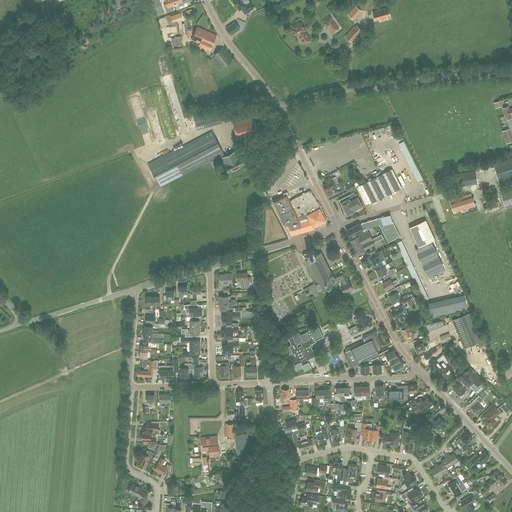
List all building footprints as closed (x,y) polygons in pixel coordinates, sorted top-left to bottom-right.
[(172,6),(174,5),(176,10),(180,9),(178,4),(183,2),(182,0),(164,0),(166,4),(164,4),(167,12),(173,10),(172,6)] [(244,14),(249,11),(241,0),(233,0),(232,1),(234,5),(235,5),(238,9),(241,8),(244,14)] [(164,13),(160,5),(155,7),(158,15),(164,13)] [(388,19),(387,16),(390,15),(388,7),(373,12),(373,15),(374,17),(375,20),(379,19),(379,20),(380,21),(388,19)] [(173,34),(179,32),(174,13),(171,14),(172,17),(167,18),(167,16),(159,18),(163,33),(173,31),(173,34)] [(329,27),(333,33),(338,29),(330,17),(325,21),(325,22),(323,23),(327,28),(329,27)] [(230,25),(235,32),(239,29),(234,22),(230,25)] [(291,26),(293,28),(291,29),(296,37),(298,35),(305,44),(311,40),(304,31),(305,30),(300,22),(298,24),(297,22),(291,26)] [(235,32),(230,25),(226,28),(231,35),(235,32)] [(351,42),(360,32),(359,32),(361,30),(357,25),(355,27),(354,27),(345,36),(351,42)] [(191,40),(199,43),(198,46),(209,51),(216,35),(197,26),(191,40)] [(224,67),(232,59),(222,47),(213,55),(224,67)] [(177,96),(171,98),(177,120),(183,118),(177,96)] [(506,119),(511,117),(511,107),(508,109),(508,106),(502,108),(506,119)] [(193,117),(197,129),(222,122),(218,110),(193,117)] [(251,136),(259,133),(253,116),(232,123),(238,140),(241,139),(243,143),(252,140),(251,136)] [(511,139),(509,129),(507,129),(502,131),(506,143),(511,141),(511,139)] [(240,157),(236,150),(225,156),(212,131),(182,146),(166,155),(149,163),(161,186),(177,178),(194,169),(221,155),(223,159),(222,159),(225,165),(228,171),(244,164),(241,157),(240,157)] [(355,184),(366,206),(385,197),(385,198),(386,197),(398,191),(400,190),(401,192),(401,191),(421,181),(422,182),(422,181),(405,146),(405,147),(386,156),(385,156),(386,156),(375,161),(370,164),(369,164),(374,175),(356,184),(355,184)] [(511,159),(493,165),(499,185),(511,181),(511,159)] [(477,183),(475,171),(456,174),(458,187),(477,183)] [(335,189),(338,187),(336,183),(334,184),(331,178),(330,179),(329,177),(324,180),(326,183),(322,185),(326,192),(329,190),(330,191),(332,193),(336,191),(335,189)] [(355,187),(353,183),(345,188),(347,192),(355,187)] [(342,214),(342,213),(344,216),(346,215),(362,207),(356,194),(355,195),(354,192),(355,192),(353,189),(350,190),(351,193),(339,199),(340,202),(339,202),(343,210),(343,211),(341,212),(342,214)] [(290,235),(321,227),(324,225),(325,221),(325,220),(326,219),(324,216),(323,215),(322,214),(323,213),(321,210),(320,209),(318,207),(320,206),(320,205),(318,202),(317,202),(315,199),(314,196),(313,196),(312,193),(310,191),(309,191),(291,199),(289,200),(285,193),(271,200),(284,224),(285,226),(288,225),(290,235)] [(511,192),(501,196),(505,209),(511,206),(511,192)] [(450,201),(451,204),(450,204),(452,209),(453,212),(474,205),(473,202),(474,202),(472,197),(471,194),(450,201)] [(346,230),(347,232),(350,237),(369,228),(369,230),(379,225),(388,242),(395,239),(394,235),(398,233),(391,218),(390,219),(389,215),(384,217),(384,216),(361,223),(359,224),(359,223),(346,230)] [(444,269),(431,241),(435,240),(425,219),(409,227),(418,247),(415,249),(428,277),(444,269)] [(350,239),(354,247),(357,253),(363,250),(364,251),(375,245),(368,230),(350,239)] [(403,240),(398,242),(418,288),(423,286),(403,240)] [(307,253),(304,253),(303,255),(304,258),(307,258),(305,259),(315,280),(317,285),(316,286),(317,288),(318,290),(319,291),(322,289),(325,288),(326,288),(327,289),(328,289),(329,289),(330,288),(330,287),(331,287),(331,286),(330,285),(340,280),(337,275),(334,276),(331,271),(330,272),(321,252),(318,253),(317,251),(316,251),(315,252),(313,248),(306,251),(307,253)] [(375,270),(385,265),(383,266),(381,260),(383,259),(381,253),(379,254),(378,252),(371,256),(372,258),(370,259),(373,265),(375,264),(377,269),(375,270)] [(390,275),(395,272),(393,268),(390,270),(388,268),(387,267),(387,268),(385,265),(375,270),(378,276),(379,276),(382,274),(383,274),(386,273),(385,273),(388,271),(390,275)] [(337,275),(340,280),(342,284),(341,285),(344,292),(352,288),(348,281),(347,281),(343,272),(342,272),(341,271),(340,272),(341,273),(337,275)] [(241,281),(241,284),(241,288),(252,288),(252,283),(249,283),(249,277),(247,277),(247,272),(244,273),(244,274),(237,274),(237,281),(241,281)] [(226,282),(232,282),(231,273),(225,274),(219,275),(219,287),(226,286),(226,282)] [(391,282),(390,279),(382,283),(385,289),(393,285),(397,283),(396,280),(391,282)] [(315,296),(315,295),(318,294),(318,293),(318,292),(318,291),(318,290),(317,288),(316,286),(317,285),(315,280),(314,280),(314,281),(314,282),(313,282),(313,283),(314,284),(309,286),(309,287),(303,289),(304,291),(303,291),(304,292),(303,293),(303,294),(303,295),(304,295),(305,295),(306,296),(312,293),(313,295),(314,295),(314,296),(315,296)] [(178,287),(179,294),(179,298),(183,297),(182,294),(187,293),(187,286),(178,287)] [(196,293),(201,293),(201,286),(192,286),(192,297),(196,297),(196,293)] [(397,293),(401,291),(398,286),(391,290),(392,294),(388,296),(392,302),(400,298),(397,293)] [(170,300),(174,300),(174,291),(166,291),(167,300),(164,300),(164,306),(169,306),(169,303),(171,303),(170,300)] [(463,295),(428,303),(431,317),(467,308),(463,295)] [(408,303),(412,301),(409,296),(401,300),(403,304),(407,302),(408,303)] [(186,313),(190,313),(190,315),(194,315),(194,314),(201,314),(201,313),(202,312),(202,310),(201,310),(201,307),(197,307),(197,304),(190,305),(190,304),(184,305),(184,309),(186,308),(186,313)] [(395,318),(397,316),(400,321),(405,319),(403,314),(403,313),(406,311),(403,305),(400,306),(391,311),(395,318)] [(360,332),(359,331),(371,325),(368,319),(366,319),(365,319),(364,315),(362,311),(360,312),(360,311),(359,311),(358,311),(357,311),(356,312),(356,313),(354,314),(359,324),(348,329),(351,336),(360,332)] [(232,317),(239,317),(239,312),(235,312),(232,312),(226,312),(226,316),(222,316),(222,323),(225,323),(225,327),(228,327),(232,327),(232,317)] [(464,348),(482,340),(470,312),(452,320),(464,348)] [(190,327),(199,327),(199,320),(199,317),(190,317),(190,320),(190,327)] [(443,319),(422,323),(426,332),(445,325),(443,319)] [(412,325),(405,328),(404,326),(399,327),(406,341),(414,337),(413,334),(416,332),(412,325)] [(185,337),(190,337),(192,336),(199,336),(199,333),(199,327),(190,327),(190,330),(187,330),(187,329),(181,329),(181,333),(185,333),(185,337)] [(224,327),(224,330),(222,331),(222,335),(223,335),(223,338),(232,338),(232,331),(238,331),(238,327),(232,327),(228,327),(225,327),(224,327)] [(315,340),(323,337),(318,327),(300,335),(298,332),(291,335),(292,337),(288,339),(291,345),(283,348),(286,355),(283,356),(287,363),(291,361),(296,371),(303,368),(304,371),(311,368),(307,359),(311,357),(310,354),(313,353),(310,345),(315,342),(315,340)] [(371,340),(376,349),(382,347),(374,331),(362,336),(365,342),(365,343),(371,340)] [(190,347),(200,347),(200,342),(201,342),(201,339),(199,339),(199,340),(192,340),(192,336),(190,337),(185,337),(181,337),(181,342),(190,342),(190,347)] [(428,348),(429,350),(439,344),(436,338),(431,341),(433,344),(428,347),(427,345),(425,346),(423,342),(414,347),(414,348),(415,350),(416,350),(417,353),(424,349),(424,350),(428,348)] [(378,354),(376,349),(371,340),(365,343),(365,342),(343,353),(350,367),(360,363),(359,361),(362,360),(362,362),(378,354)] [(227,341),(227,345),(223,345),(223,353),(232,352),(232,347),(238,347),(239,341),(227,341)] [(454,354),(456,352),(452,348),(451,350),(445,343),(441,347),(447,353),(450,350),(454,354)] [(200,353),(200,347),(190,347),(190,351),(183,351),(184,357),(192,357),(191,353),(200,353)] [(424,354),(426,359),(431,357),(430,354),(436,351),(435,349),(424,354)] [(388,360),(397,356),(396,356),(394,350),(385,354),(384,351),(378,354),(380,357),(383,356),(383,357),(386,356),(388,360)] [(233,366),(233,369),(233,375),(241,375),(240,365),(243,365),(243,355),(238,355),(239,361),(236,361),(236,366),(233,366)] [(256,362),(255,362),(255,358),(254,358),(254,355),(250,355),(250,359),(250,363),(247,363),(247,366),(246,366),(247,374),(256,374),(256,366),(256,362)] [(443,373),(449,368),(445,364),(448,362),(442,355),(436,361),(435,360),(429,365),(433,369),(433,370),(436,373),(440,369),(443,373)] [(387,365),(388,367),(400,361),(397,356),(388,360),(389,360),(390,363),(387,365)] [(193,369),(192,357),(192,361),(192,363),(185,363),(185,368),(181,368),(181,377),(188,377),(188,369),(193,369)] [(192,357),(193,369),(195,369),(195,376),(202,376),(202,370),(203,370),(203,366),(199,366),(199,357),(192,357)] [(174,365),(167,365),(167,377),(173,377),(172,369),(174,369),(174,372),(178,371),(177,358),(173,358),(174,365)] [(150,377),(150,370),(150,369),(153,369),(153,361),(150,360),(150,367),(145,367),(145,369),(144,369),(138,369),(138,376),(150,377)] [(403,366),(400,361),(388,367),(387,368),(388,371),(393,368),(395,371),(398,369),(398,371),(399,371),(400,371),(401,370),(402,369),(401,367),(403,366)] [(227,365),(229,365),(229,362),(223,362),(223,365),(220,366),(221,376),(228,375),(227,365)] [(371,366),(371,372),(373,372),(373,373),(374,373),(377,373),(377,372),(381,372),(381,371),(383,371),(383,365),(381,365),(381,364),(373,365),(373,366),(371,366)] [(371,372),(371,366),(369,366),(369,365),(361,365),(361,366),(359,366),(359,372),(361,372),(361,373),(365,373),(365,374),(368,374),(368,373),(369,373),(369,372),(371,372)] [(465,390),(462,387),(465,384),(465,385),(471,380),(473,383),(470,387),(475,392),(483,385),(480,382),(482,380),(470,367),(459,378),(461,380),(459,383),(458,382),(452,388),(459,395),(465,390)] [(407,386),(408,386),(402,387),(403,389),(387,388),(387,398),(403,399),(403,392),(408,392),(409,394),(414,393),(413,392),(417,391),(417,390),(418,390),(418,387),(417,387),(416,384),(407,386)] [(362,395),(365,394),(366,399),(369,399),(370,399),(370,394),(369,394),(369,386),(361,387),(362,395)] [(386,393),(383,394),(383,386),(376,386),(376,394),(373,394),(374,407),(377,407),(377,404),(378,404),(378,398),(386,398),(386,393)] [(285,397),(290,397),(289,393),(288,389),(282,390),(282,393),(281,393),(282,402),(285,402),(285,397)] [(322,390),(323,402),(323,401),(330,401),(330,397),(331,397),(330,389),(322,390)] [(255,399),(256,399),(256,405),(258,405),(259,412),(263,412),(263,405),(262,405),(262,399),(263,399),(263,390),(255,390),(255,399)] [(296,399),(297,399),(299,399),(299,402),(303,402),(303,399),(309,399),(308,390),(296,390),(296,399)] [(312,405),(317,405),(317,401),(319,401),(319,402),(323,402),(322,390),(315,390),(316,397),(311,397),(312,405)] [(243,395),(243,391),(240,391),(239,391),(238,391),(237,391),(236,391),(236,395),(236,400),(239,400),(239,406),(239,415),(244,415),(244,406),(248,406),(247,398),(244,398),(244,395),(243,395)] [(166,402),(166,404),(166,406),(169,406),(169,409),(173,408),(173,401),(170,401),(170,394),(160,394),(160,402),(166,402)] [(147,404),(155,404),(154,395),(146,395),(146,401),(147,401),(147,404)] [(479,403),(483,400),(479,395),(471,402),(473,405),(473,408),(472,409),(477,414),(483,408),(479,403)] [(424,411),(432,404),(427,398),(423,402),(419,398),(410,407),(415,412),(420,407),(424,411)] [(294,411),(294,399),(289,399),(290,406),(282,406),(282,411),(294,411)] [(492,425),(495,422),(493,419),(493,418),(499,412),(494,406),(484,416),(486,418),(485,419),(485,420),(484,422),(487,425),(487,426),(488,428),(490,428),(492,426),(492,425)] [(444,424),(445,423),(439,417),(435,421),(432,418),(426,424),(431,430),(435,427),(439,430),(441,428),(442,429),(443,429),(445,427),(446,426),(444,424)] [(308,423),(304,424),(304,422),(297,425),(295,419),(285,422),(288,430),(297,427),(298,430),(305,428),(305,427),(309,426),(308,423)] [(419,427),(423,424),(418,419),(414,422),(414,423),(412,425),(414,428),(417,426),(419,427)] [(360,429),(361,423),(355,422),(354,429),(349,428),(347,438),(355,440),(357,428),(360,429)] [(152,430),(157,430),(157,427),(158,427),(158,424),(152,423),(146,423),(146,426),(143,426),(142,432),(142,433),(151,433),(152,433),(152,430)] [(235,436),(237,455),(250,453),(247,434),(235,436),(235,423),(225,423),(225,436),(235,436)] [(362,438),(369,439),(371,429),(366,428),(367,424),(361,423),(360,429),(364,429),(362,438)] [(371,429),(369,439),(376,440),(377,431),(380,432),(381,426),(376,425),(376,430),(371,429)] [(341,432),(344,431),(343,426),(340,426),(336,427),(336,429),(330,431),(333,441),(341,439),(340,435),(341,434),(341,432)] [(326,427),(321,428),(321,431),(315,433),(319,445),(327,443),(325,438),(329,437),(326,427)] [(300,437),(301,439),(297,440),(296,434),(298,433),(297,431),(292,433),(296,447),(299,446),(300,451),(306,449),(303,436),(300,437)] [(403,431),(402,437),(405,438),(404,447),(412,448),(414,439),(408,438),(409,432),(403,431)] [(143,443),(155,444),(156,444),(156,440),(155,440),(155,437),(151,437),(151,433),(142,433),(142,432),(141,439),(143,439),(143,443)] [(303,436),(306,449),(313,447),(310,438),(306,439),(304,432),(302,433),(303,436)] [(397,446),(399,434),(390,432),(390,436),(383,435),(382,441),(389,442),(388,445),(397,446)] [(456,441),(462,447),(462,448),(469,454),(472,450),(466,444),(472,438),(471,437),(471,436),(470,435),(469,435),(467,433),(464,436),(463,436),(461,438),(462,439),(461,440),(459,438),(456,441)] [(218,445),(217,436),(209,437),(210,446),(218,445)] [(210,446),(209,437),(200,438),(202,450),(209,449),(209,447),(210,447),(210,446)] [(218,445),(210,446),(210,447),(209,447),(209,449),(210,456),(219,455),(218,445)] [(145,454),(142,453),(137,462),(143,465),(147,457),(151,459),(153,453),(147,450),(145,454)] [(484,451),(479,456),(477,454),(470,460),(474,464),(480,459),(483,462),(489,456),(484,451)] [(448,454),(446,455),(452,464),(458,461),(453,453),(449,455),(448,454)] [(452,464),(446,455),(444,456),(445,457),(441,460),(447,470),(446,468),(452,464)] [(160,473),(162,474),(164,471),(167,472),(170,465),(167,464),(166,467),(162,465),(165,459),(161,457),(158,463),(154,470),(160,473)] [(447,470),(441,460),(442,462),(438,465),(437,463),(435,464),(441,474),(447,470)] [(337,479),(343,479),(344,473),(344,472),(340,472),(342,463),(334,462),(332,472),(338,473),(337,479)] [(343,479),(347,480),(349,480),(349,474),(355,475),(356,465),(349,464),(347,473),(344,473),(343,479)] [(441,474),(435,464),(433,465),(434,467),(430,470),(435,477),(441,474)] [(325,472),(326,466),(320,465),(319,468),(317,467),(306,466),(305,474),(315,475),(316,471),(319,471),(325,472)] [(391,468),(389,467),(389,466),(379,465),(378,473),(388,474),(390,474),(391,468)] [(407,487),(416,481),(412,474),(410,476),(407,471),(402,475),(405,479),(403,480),(407,487)] [(501,486),(506,482),(497,471),(495,472),(494,471),(490,476),(492,478),(487,483),(491,488),(498,482),(501,485),(501,486)] [(484,472),(480,474),(475,477),(477,480),(486,476),(484,472)] [(457,475),(451,478),(453,481),(449,484),(448,484),(451,490),(462,483),(461,480),(458,475),(457,475)] [(390,483),(391,477),(382,476),(382,479),(377,478),(376,486),(386,488),(387,483),(390,483)] [(323,487),(324,481),(313,479),(313,482),(307,482),(306,490),(317,492),(317,487),(323,487)] [(138,507),(142,507),(146,508),(147,494),(141,491),(142,489),(136,486),(136,485),(132,483),(130,487),(127,491),(141,498),(140,502),(138,502),(138,507)] [(334,483),(333,489),(340,490),(339,495),(349,497),(350,489),(341,488),(341,484),(334,483)] [(460,496),(462,494),(467,491),(464,486),(462,483),(451,490),(452,492),(451,492),(453,496),(454,495),(454,496),(455,495),(459,493),(460,496)] [(411,501),(421,495),(417,488),(409,493),(407,490),(400,495),(403,499),(408,496),(411,501)] [(379,493),(376,492),(372,492),(371,499),(381,501),(381,500),(384,500),(385,497),(386,491),(379,490),(379,493)] [(301,504),(312,505),(312,501),(316,502),(317,495),(308,493),(307,497),(302,496),(301,504)] [(487,499),(489,502),(495,497),(492,494),(487,499)] [(471,495),(461,501),(464,507),(466,507),(468,511),(474,507),(472,503),(475,501),(471,495)] [(347,503),(344,503),(345,499),(333,497),(332,503),(337,504),(336,510),(346,511),(347,503)] [(419,511),(421,511),(428,508),(426,505),(427,504),(424,501),(422,502),(421,499),(411,505),(415,511),(418,509),(419,511)] [(174,511),(175,507),(175,502),(171,501),(171,503),(165,503),(165,510),(168,510),(167,511),(174,511)] [(205,511),(206,508),(212,508),(212,502),(205,501),(204,507),(194,506),(194,509),(193,509),(192,510),(191,511),(205,511)] [(216,502),(216,507),(215,511),(223,511),(223,510),(227,511),(227,503),(216,502)]
